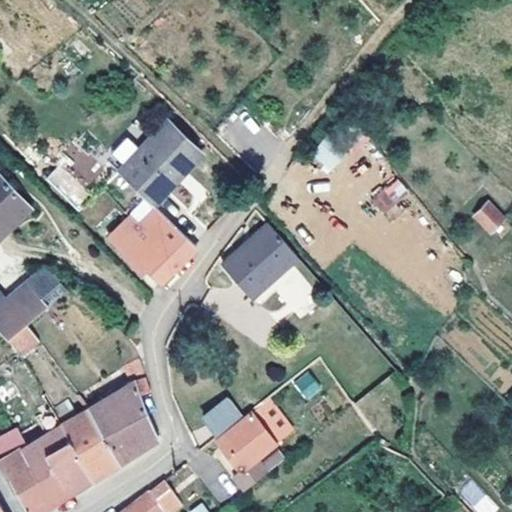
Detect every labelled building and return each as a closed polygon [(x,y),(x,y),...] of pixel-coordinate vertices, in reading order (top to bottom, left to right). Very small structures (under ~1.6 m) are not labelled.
[(153,205),(202,154),(167,121),(118,172),(119,173),(120,174),(153,205)] [(324,135),(313,161),(334,171),(346,145),(324,135)] [(71,209),(86,198),(62,165),(47,177),(71,209)] [(0,236),(30,207),(0,175),(0,236)] [(382,213),(409,193),(398,177),(371,198),(382,213)] [(491,229),(502,218),(488,204),(477,214),(491,229)] [(192,251),(197,246),(157,208),(147,219),(163,236),(137,261),(146,269),(160,283),(178,265),(192,251)] [(137,261),(163,236),(147,219),(144,222),(140,225),(132,218),(127,212),(106,235),(118,249),(141,275),(146,269),(137,261)] [(144,222),(136,214),(132,218),(140,225),(144,222)] [(250,297),(297,256),(270,224),(222,265),(250,297)] [(20,289),(8,298),(0,304),(0,330),(7,339),(26,323),(67,290),(48,267),(20,289)] [(39,339),(26,323),(7,339),(17,354),(39,339)] [(159,439),(141,394),(151,391),(140,359),(125,365),(136,381),(89,409),(120,462),(141,450),(159,439)] [(302,391),(320,376),(314,369),(299,381),(296,383),(302,391)] [(215,437),(243,416),(228,396),(200,416),(215,437)] [(120,462),(89,409),(63,424),(93,479),(107,471),(120,462)] [(257,457),(276,443),(252,411),(216,440),(240,470),(233,475),(245,490),(268,471),(261,462),(257,457)] [(93,479),(63,424),(38,439),(28,445),(41,471),(51,466),(67,495),(81,487),(93,479)] [(67,495),(51,466),(41,471),(28,445),(18,427),(16,428),(0,436),(0,464),(27,511),(38,511),(47,507),(67,495)] [(268,471),(285,457),(278,449),(261,462),(268,471)] [(473,511),(495,511),(498,510),(473,478),(457,491),(473,511)] [(173,511),(181,506),(162,481),(151,491),(165,511),(173,511)] [(164,511),(165,511),(151,491),(123,511),(164,511)] [(188,511),(207,511),(202,502),(188,511)]
